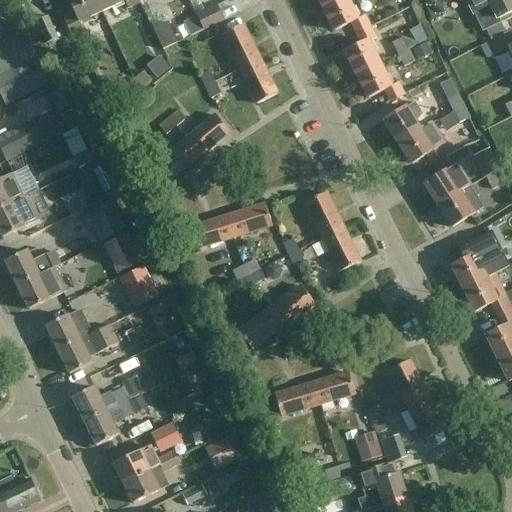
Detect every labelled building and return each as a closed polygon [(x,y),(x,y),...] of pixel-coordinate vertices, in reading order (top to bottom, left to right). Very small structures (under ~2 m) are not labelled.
[(102,13),(96,0),(68,0),(69,0),(77,18),(65,24),(71,36),(83,31),(80,24),(102,13)] [(96,0),(102,13),(125,2),(128,9),(140,4),(137,0),(96,0)] [(319,0),(324,9),(342,0),(319,0)] [(356,34),(370,28),(364,17),(358,20),(347,0),(342,0),(324,9),(335,31),(351,23),(356,34)] [(428,0),(423,3),(432,22),(447,15),(439,0),(428,0)] [(511,0),(464,0),(472,16),(491,7),(498,21),(511,14),(511,0)] [(204,32),(219,25),(219,24),(225,21),(217,5),(206,10),(204,4),(195,8),(198,14),(196,15),(204,32)] [(35,24),(46,45),(58,39),(48,17),(35,24)] [(156,36),(161,48),(163,51),(171,47),(170,47),(178,43),(169,23),(153,30),(156,36)] [(241,71),(261,62),(244,27),(224,36),(241,71)] [(357,76),(380,65),(369,42),(375,39),(370,28),(356,34),(362,45),(346,53),(357,76)] [(511,54),(511,38),(509,34),(490,43),(492,47),(496,56),(510,50),(511,54)] [(0,93),(6,105),(48,84),(24,35),(0,46),(0,93)] [(398,56),(409,50),(419,44),(403,38),(392,44),(398,56)] [(413,49),(418,60),(432,54),(427,43),(413,49)] [(487,59),(496,55),(492,47),(490,43),(481,48),(487,59)] [(171,47),(163,51),(166,57),(174,54),(171,47)] [(409,50),(398,56),(404,67),(415,62),(409,50)] [(261,62),(241,71),(258,106),(277,97),(261,62)] [(380,65),(357,76),(368,99),(385,91),(390,103),(403,96),(397,84),(391,88),(380,65)] [(205,88),(216,82),(210,71),(199,76),(205,88)] [(144,72),(134,80),(134,81),(142,90),(151,82),(144,72)] [(440,85),(453,113),(465,108),(451,79),(440,85)] [(134,80),(124,88),(132,98),(142,90),(134,81),(134,80)] [(216,82),(205,88),(211,99),(222,94),(216,82)] [(398,145),(420,131),(415,123),(423,116),(416,105),(407,110),(407,109),(385,123),(398,145)] [(465,108),(453,113),(459,124),(470,118),(465,108)] [(168,118),(176,128),(186,119),(178,110),(168,118)] [(46,115),(0,137),(0,147),(8,163),(58,138),(46,115)] [(176,128),(168,118),(158,126),(166,136),(176,128)] [(186,142),(200,159),(230,135),(216,118),(186,142)] [(434,166),(446,158),(440,149),(446,145),(432,123),(420,131),(398,145),(411,166),(428,156),(434,166)] [(76,131),(62,137),(73,158),(86,152),(76,131)] [(200,159),(186,142),(156,166),(170,183),(200,159)] [(483,179),(500,171),(489,148),(472,157),(483,179)] [(438,208),(461,194),(460,193),(470,187),(457,167),(453,170),(446,158),(434,166),(441,176),(425,186),(438,208)] [(53,176),(76,168),(73,160),(50,168),(53,176)] [(81,191),(89,208),(114,196),(98,163),(78,173),(86,189),(81,191)] [(1,182),(0,182),(0,212),(13,206),(23,201),(38,193),(27,170),(1,182)] [(461,194),(438,208),(452,229),(474,216),(473,214),(482,209),(475,197),(465,201),(461,194)] [(324,240),(344,230),(326,195),(307,205),(324,240)] [(13,206),(0,212),(0,235),(2,241),(41,222),(29,198),(23,201),(13,206)] [(95,232),(101,244),(128,231),(113,200),(79,216),(88,235),(95,232)] [(229,219),(235,240),(272,228),(265,207),(229,219)] [(235,240),(229,219),(192,230),(198,251),(235,240)] [(344,230),(324,240),(341,275),(361,265),(344,230)] [(493,235),(463,249),(469,261),(453,269),(464,292),(496,276),(495,274),(509,267),(493,235)] [(288,256),(299,251),(294,240),(283,245),(288,256)] [(299,251),(288,256),(294,268),(304,263),(299,251)] [(5,264),(16,288),(56,270),(55,268),(61,265),(55,252),(44,257),(50,270),(38,275),(27,253),(5,264)] [(249,276),(260,270),(255,261),(244,266),(249,276)] [(269,282),(280,277),(274,264),(262,269),(269,282)] [(237,282),(249,276),(244,266),(233,272),(237,282)] [(120,280),(134,309),(158,298),(145,269),(120,280)] [(51,302),(50,300),(66,293),(56,270),(16,288),(28,313),(51,302)] [(260,270),(249,276),(253,286),(265,280),(260,270)] [(249,276),(237,282),(242,291),(253,286),(249,276)] [(498,318),(511,310),(511,291),(505,294),(496,276),(464,292),(475,315),(492,306),(498,318)] [(271,312),(283,329),(315,307),(302,289),(271,312)] [(156,320),(167,314),(163,304),(151,310),(156,320)] [(94,336),(93,334),(81,310),(67,317),(68,318),(46,329),(58,353),(94,336)] [(498,361),(511,353),(511,330),(511,328),(511,326),(511,310),(498,318),(504,330),(487,339),(498,361)] [(283,329),(271,312),(239,334),(252,352),(283,329)] [(92,367),(88,359),(120,344),(111,326),(93,334),(94,336),(58,353),(70,378),(92,367)] [(511,353),(498,361),(509,384),(511,382),(511,353)] [(176,361),(180,372),(197,365),(193,354),(176,361)] [(407,407),(426,398),(409,363),(390,373),(407,407)] [(118,407),(128,403),(126,398),(154,385),(148,372),(122,384),(124,389),(112,395),(118,407)] [(312,386),(318,407),(355,397),(349,375),(312,386)] [(318,407),(312,386),(275,397),(281,418),(318,407)] [(83,425),(106,414),(94,391),(72,402),(83,425)] [(128,403),(118,407),(123,420),(147,409),(142,398),(129,404),(128,403)] [(426,398),(407,407),(424,442),(444,432),(426,398)] [(371,424),(382,419),(376,407),(366,412),(371,424)] [(106,414),(83,425),(95,449),(117,438),(106,414)] [(382,419),(371,424),(377,435),(387,430),(382,419)] [(173,424),(151,435),(161,454),(183,443),(173,424)] [(361,464),(382,458),(375,433),(354,439),(361,464)] [(114,481),(120,479),(123,486),(150,473),(161,468),(163,473),(180,466),(173,452),(157,460),(151,446),(139,452),(141,454),(114,467),(115,470),(111,474),(114,481)] [(298,460),(302,472),(318,466),(314,454),(298,460)] [(349,464),(337,468),(340,478),(352,475),(349,464)] [(361,511),(365,511),(384,506),(407,498),(400,474),(398,475),(394,464),(358,475),(365,498),(358,501),(361,511)] [(324,471),(327,482),(340,478),(337,468),(324,471)] [(150,473),(123,486),(133,507),(160,494),(150,473)] [(188,473),(171,479),(174,488),(191,481),(188,473)] [(335,497),(355,491),(351,477),(331,483),(335,497)] [(0,484),(0,511),(17,511),(39,502),(29,481),(14,488),(10,480),(0,484)] [(305,491),(310,506),(335,497),(331,483),(305,491)] [(188,507),(207,497),(202,486),(182,496),(188,507)] [(256,511),(272,511),(263,492),(250,498),(256,511)] [(411,511),(407,498),(384,506),(385,511),(411,511)]
